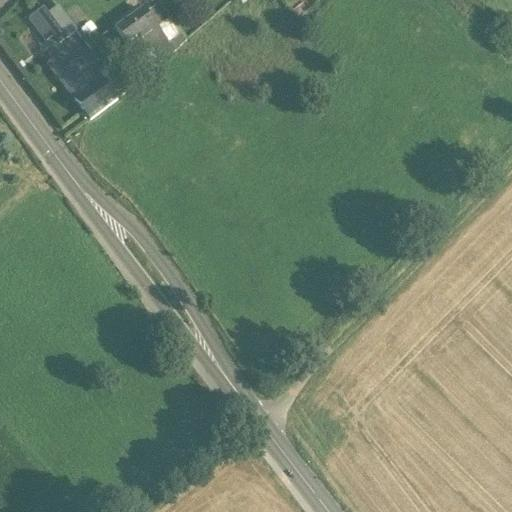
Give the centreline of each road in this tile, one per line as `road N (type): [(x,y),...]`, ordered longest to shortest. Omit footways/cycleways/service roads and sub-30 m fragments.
road 1 (tertiary): [(326,511),(0,73)]
road 2 (track): [(259,428),(511,160)]
